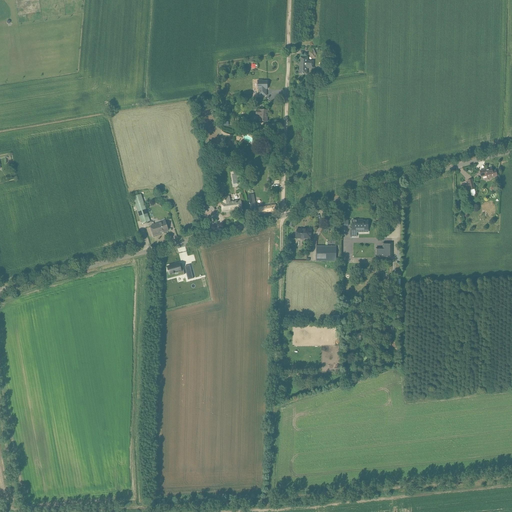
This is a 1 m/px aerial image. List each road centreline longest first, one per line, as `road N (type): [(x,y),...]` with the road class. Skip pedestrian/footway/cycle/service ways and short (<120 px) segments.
road 1 (unclassified): [(0,292),(511,149)]
road 2 (track): [(511,478),(141,509)]
road 3 (track): [(285,213),(273,501)]
road 4 (track): [(143,253),(141,509)]
road 5 (track): [(285,213),(292,0)]
